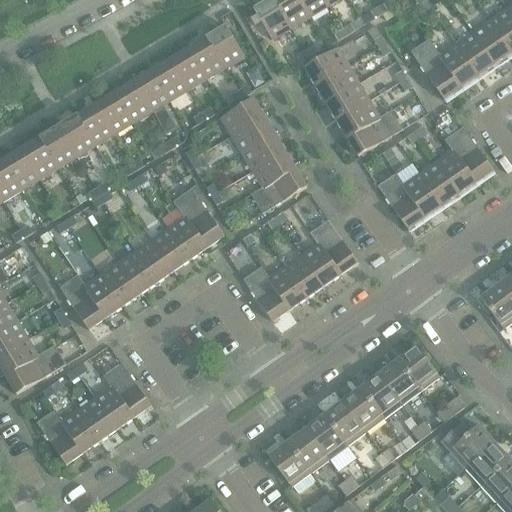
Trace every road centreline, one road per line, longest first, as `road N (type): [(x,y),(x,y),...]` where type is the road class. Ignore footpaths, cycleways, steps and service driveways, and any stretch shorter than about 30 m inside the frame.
road 1 (residential): [(197,426),(143,347),(218,295),(276,373)]
road 2 (residential): [(290,393),(384,325),(411,288)]
road 3 (residential): [(411,288),(276,373)]
road 4 (residential): [(511,404),(479,376),(411,288)]
road 5 (residential): [(197,426),(69,511)]
road 6 (residential): [(411,288),(511,212)]
road 7 (residential): [(0,56),(110,0)]
